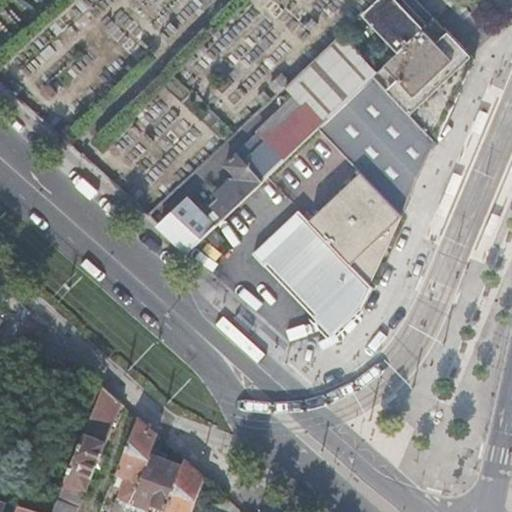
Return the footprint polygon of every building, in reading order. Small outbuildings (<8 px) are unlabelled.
[(32,0),(41,10),(51,0),(32,0)] [(386,25),(406,46),(448,7),(441,0),(384,0),(378,6),(391,20),(386,25)] [(389,62),(377,73),(319,128),(360,172),(401,215),(448,132),(449,134),(450,132),(449,130),(445,126),(456,115),(452,110),(464,96),(460,92),(472,80),(467,75),(480,63),(475,58),(486,47),(448,7),(406,46),(389,62)] [(352,23),(340,34),(344,38),(377,73),(389,62),(356,27),(352,23)] [(340,34),(296,76),(300,79),(314,94),(279,127),(281,128),(267,141),(285,160),(319,128),(377,73),(344,38),(340,34)] [(480,63),(486,47),(475,58),(480,63)] [(472,80),(480,63),(467,75),(472,80)] [(472,80),(460,92),(464,96),(472,80)] [(452,110),(456,115),(464,96),(452,110)] [(445,126),(449,130),(456,115),(445,126)] [(198,189),(160,225),(188,250),(285,160),(267,141),(259,133),(226,163),(236,174),(232,178),(216,193),(220,198),(213,205),(208,200),(198,189)] [(236,174),(226,163),(222,167),(232,178),(236,174)] [(401,215),(360,172),(309,220),(315,226),(351,265),(385,231),(392,223),(401,215)] [(216,193),(208,200),(213,205),(220,198),(216,193)] [(267,262),(310,305),(332,327),(356,303),(360,306),(369,285),(362,277),(355,270),(351,265),(315,226),(309,220),(298,209),(252,253),(263,265),(267,262)] [(385,231),(351,265),(355,270),(362,277),(381,259),(391,238),(385,231)] [(63,392),(74,365),(30,349),(21,375),(63,392)] [(76,511),(85,492),(82,491),(84,485),(87,486),(110,429),(113,422),(122,400),(104,384),(72,463),(67,475),(52,511),(76,511)] [(112,511),(129,511),(132,507),(134,502),(152,452),(159,433),(138,415),(118,467),(128,471),(112,511)] [(152,452),(134,502),(149,508),(152,501),(167,506),(183,464),(165,457),(167,451),(159,448),(157,454),(152,452)] [(67,475),(72,463),(58,457),(53,470),(67,475)] [(183,464),(167,506),(165,511),(168,511),(189,511),(192,506),(194,502),(201,485),(205,474),(185,457),(183,464)] [(189,511),(232,511),(201,485),(194,502),(192,506),(189,511)] [(0,511),(14,511),(18,503),(16,503),(0,497),(0,511)] [(14,511),(47,511),(18,503),(14,511)]
